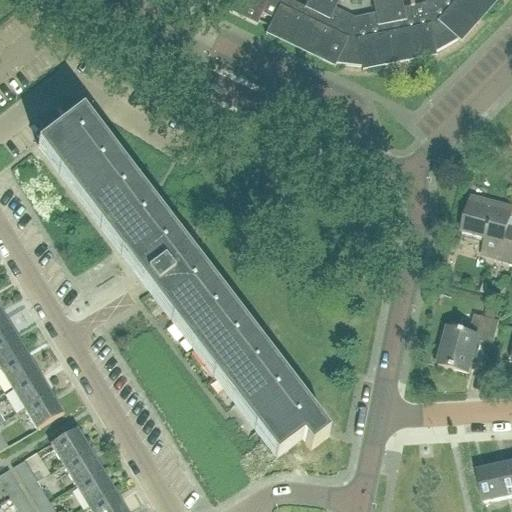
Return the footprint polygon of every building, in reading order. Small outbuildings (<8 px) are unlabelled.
[(370,0),(374,16),(353,20),(334,11),(338,0),(308,0),(304,10),(282,0),(234,0),(227,15),(255,29),(257,25),(267,30),(263,37),(332,71),(334,67),(360,69),(361,73),(435,59),(434,54),(456,42),(459,45),(460,45),(500,0),(427,0),(423,5),(413,8),(413,3),(409,4),(410,8),(402,10),(399,0),(370,0)] [(40,149),(277,461),(301,442),(309,453),(324,442),(79,119),(40,149)] [(485,242),(482,258),(511,266),(511,265),(511,230),(506,229),(511,211),(471,200),(462,236),(485,242)] [(0,341),(11,335),(0,315),(0,341)] [(469,336),(449,332),(439,369),(468,377),(477,344),(492,348),(498,325),(473,318),(469,336)] [(0,341),(0,369),(24,355),(11,335),(0,341)] [(0,369),(0,374),(10,391),(36,376),(24,355),(0,369)] [(10,391),(22,412),(48,396),(36,376),(10,391)] [(22,412),(35,434),(61,418),(48,396),(22,412)] [(75,433),(49,449),(62,470),(88,454),(75,433)] [(88,454),(62,470),(75,491),(101,475),(88,454)] [(511,464),(500,468),(508,502),(511,501),(511,464)] [(476,473),(484,508),(508,502),(500,468),(476,473)] [(16,477),(25,493),(35,487),(26,471),(16,477)] [(7,475),(0,478),(0,486),(6,496),(16,490),(7,475)] [(101,475),(75,491),(87,511),(113,495),(101,475)] [(28,498),(37,511),(39,511),(48,507),(38,492),(28,498)] [(87,511),(123,511),(113,495),(87,511)] [(19,496),(9,502),(15,511),(27,511),(29,511),(19,496)]
